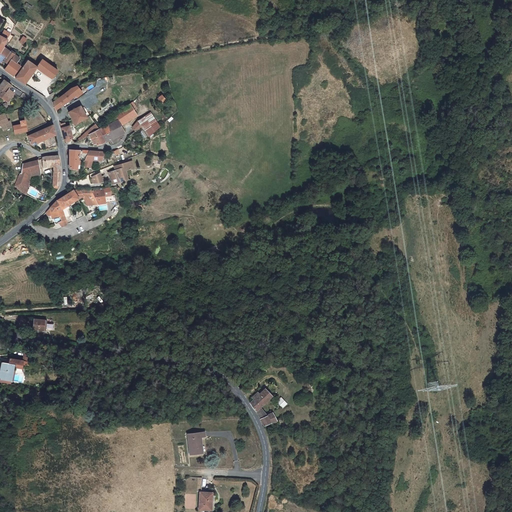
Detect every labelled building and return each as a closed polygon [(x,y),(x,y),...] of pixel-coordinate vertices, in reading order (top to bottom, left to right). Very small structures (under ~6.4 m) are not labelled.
[(4,30),(1,37),(7,40),(10,36),(10,35),(11,33),(4,30)] [(11,60),(17,64),(20,58),(3,47),(0,53),(6,58),(4,61),(9,64),(11,60)] [(57,53),(49,65),(58,71),(64,75),(72,64),(57,53)] [(41,59),(37,67),(36,67),(53,78),(58,71),(49,65),(47,63),(41,59)] [(14,76),(21,67),(17,64),(11,60),(9,64),(5,70),(14,76)] [(16,78),(25,84),(28,81),(25,79),(35,65),(28,61),(16,78)] [(10,84),(5,81),(0,88),(1,89),(0,90),(0,96),(8,102),(13,95),(8,91),(9,90),(12,86),(10,84)] [(64,95),(58,100),(63,105),(74,96),(76,95),(77,97),(82,93),(77,86),(73,88),(72,88),(64,95)] [(167,100),(162,95),(158,99),(162,104),(167,100)] [(109,99),(97,110),(106,122),(119,112),(118,111),(121,108),(119,105),(116,107),(109,99)] [(58,100),(53,103),(56,110),(56,111),(63,105),(58,100)] [(119,112),(106,122),(108,124),(117,120),(120,125),(137,115),(130,103),(119,112)] [(87,118),(81,107),(80,106),(69,112),(72,119),(74,118),(77,123),(87,118)] [(3,130),(12,126),(9,120),(8,121),(5,114),(0,115),(0,125),(1,126),(3,130)] [(148,136),(154,132),(144,117),(139,120),(142,126),(148,136)] [(26,120),(20,121),(21,124),(13,126),(15,134),(28,131),(26,120)] [(117,120),(108,124),(114,137),(109,140),(111,144),(116,142),(120,139),(118,135),(124,133),(123,132),(126,130),(123,126),(121,127),(120,125),(117,120)] [(135,131),(142,126),(139,120),(133,126),(135,131)] [(105,142),(109,140),(114,137),(108,124),(98,130),(105,142)] [(28,136),(30,143),(41,139),(42,141),(55,135),(53,125),(28,136)] [(70,125),(62,128),(65,142),(69,141),(73,138),(70,125)] [(97,145),(105,142),(98,130),(89,135),(91,140),(94,139),(97,145)] [(86,155),(89,149),(86,150),(84,150),(82,150),(80,150),(70,150),(70,168),(77,169),(79,157),(86,155)] [(98,150),(89,149),(86,155),(83,165),(91,167),(94,159),(102,160),(104,152),(101,151),(98,150)] [(58,157),(58,156),(53,156),(48,156),(46,156),(45,157),(43,158),(42,158),(43,168),(46,167),(49,165),(51,164),(52,163),(54,163),(55,172),(54,172),(54,176),(56,176),(56,181),(55,181),(54,184),(59,186),(60,185),(60,184),(61,182),(61,180),(61,174),(61,170),(61,169),(60,166),(59,162),(58,157)] [(22,164),(21,173),(35,170),(40,169),(38,160),(22,164)] [(113,181),(114,184),(128,179),(125,171),(134,168),(131,161),(117,165),(118,169),(116,170),(111,172),(113,181)] [(36,175),(35,170),(21,173),(20,173),(14,186),(19,190),(22,192),(23,193),(25,194),(28,188),(30,176),(36,175)] [(104,182),(100,172),(93,176),(95,185),(104,182)] [(90,190),(96,203),(97,204),(98,206),(108,204),(107,202),(115,200),(113,193),(110,194),(108,186),(94,189),(93,189),(89,189),(90,190)] [(73,190),(56,201),(50,207),(51,212),(50,212),(52,218),(59,216),(61,221),(58,222),(62,227),(72,222),(69,216),(65,218),(62,208),(71,204),(70,202),(77,198),(78,199),(83,197),(87,205),(97,204),(96,203),(90,190),(73,190)] [(85,216),(82,210),(74,213),(77,220),(85,216)] [(44,320),(33,319),(32,330),(43,330),(44,320)] [(26,364),(27,361),(8,358),(8,363),(0,362),(0,365),(0,381),(11,382),(11,375),(14,375),(14,369),(12,369),(12,367),(14,368),(15,367),(22,367),(22,365),(26,364)] [(266,390),(251,404),(256,412),(257,411),(261,408),(260,406),(267,398),(269,400),(272,397),(266,390)] [(283,408),(288,404),(284,399),(279,402),(283,408)] [(258,416),(261,420),(267,416),(261,408),(257,411),(259,415),(258,416)] [(273,413),(267,416),(271,423),(277,421),(273,413)] [(261,420),(265,427),(271,423),(267,416),(261,420)] [(205,433),(188,434),(190,454),(202,453),(201,437),(205,437),(205,433)] [(211,501),(212,493),(200,492),(199,510),(209,510),(209,501),(211,501)]
